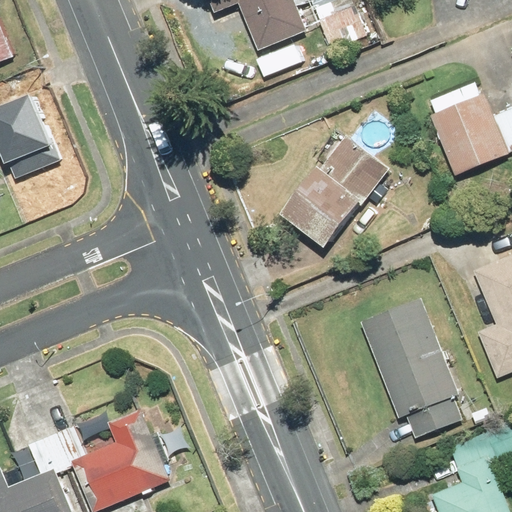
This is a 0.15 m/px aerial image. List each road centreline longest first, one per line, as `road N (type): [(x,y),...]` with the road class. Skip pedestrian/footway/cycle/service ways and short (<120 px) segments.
road 1 (tertiary): [(202,265),(303,511)]
road 2 (tertiary): [(92,0),(178,208)]
road 3 (tertiary): [(202,265),(0,349)]
road 4 (tertiary): [(0,283),(178,208)]
